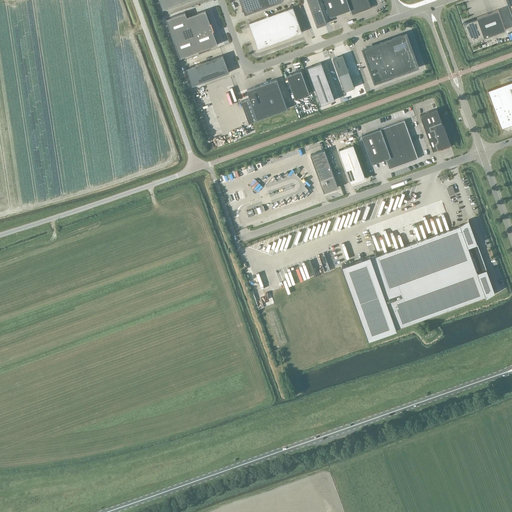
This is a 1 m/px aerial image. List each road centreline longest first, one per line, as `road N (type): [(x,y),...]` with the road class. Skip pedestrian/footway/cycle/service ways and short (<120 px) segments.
road 1 (primary): [(107,511),(510,370)]
road 2 (unclassified): [(481,152),(241,238)]
road 3 (unclassified): [(220,0),(242,60),(254,68),(400,16)]
road 4 (unclassified): [(0,235),(195,169)]
road 5 (unclassified): [(195,169),(134,0)]
